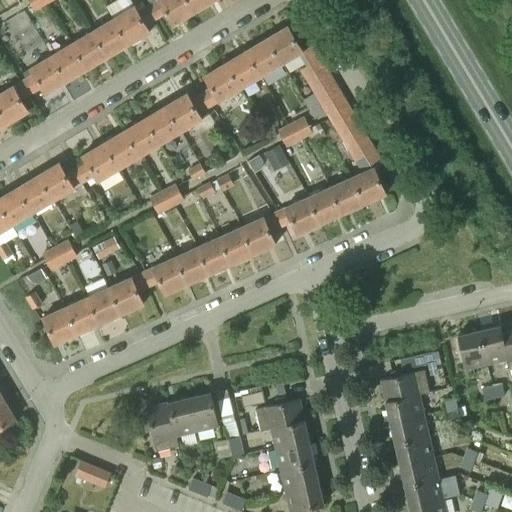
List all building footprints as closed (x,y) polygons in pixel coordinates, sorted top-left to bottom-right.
[(46,0),(34,0),(30,3),(35,11),(48,3),(46,0)] [(187,0),(147,0),(151,5),(148,7),(155,18),(166,12),(173,24),(194,11),(187,0)] [(187,0),(194,11),(212,0),(187,0)] [(134,6),(113,19),(128,44),(149,31),(145,24),(155,18),(148,7),(138,13),(134,6)] [(113,19),(93,31),(108,56),(128,44),(113,19)] [(306,65),(321,57),(313,43),(302,50),(288,26),(267,39),(281,63),(299,53),(306,65)] [(108,56),(93,31),(72,43),(87,68),(108,56)] [(281,63),(267,39),(246,51),(261,76),(281,63)] [(72,43),(52,56),(66,81),(87,68),(72,43)] [(246,51),(225,63),(240,88),(261,76),(246,51)] [(66,81),(52,56),(30,68),(34,75),(24,81),(31,93),(41,87),(45,93),(66,81)] [(321,57),(306,65),(300,69),(306,80),(327,68),(321,57)] [(240,88),(225,63),(204,76),(211,88),(201,94),(208,106),(218,100),(219,101),(240,88)] [(327,68),(306,80),(313,91),(334,79),(327,68)] [(334,79),(313,91),(319,102),(340,89),(334,79)] [(13,86),(0,93),(0,111),(7,123),(28,111),(21,99),(31,93),(24,81),(14,87),(13,86)] [(347,101),(340,89),(319,102),(326,113),(347,101)] [(186,93),(165,106),(180,131),(201,119),(202,120),(210,115),(206,107),(208,106),(201,94),(191,100),(186,93)] [(313,93),(303,100),(314,119),(325,112),(313,93)] [(180,131),(165,106),(145,118),(160,143),(180,131)] [(357,118),(350,106),(330,119),(337,130),(357,118)] [(295,131),(308,125),(304,116),(291,123),(295,131)] [(145,118),(124,130),(139,156),(160,143),(145,118)] [(364,129),(357,118),(337,130),(343,141),(364,129)] [(295,131),(291,123),(278,129),(282,138),(295,131)] [(313,133),(308,125),(295,131),(300,140),(313,133)] [(264,137),(259,129),(248,135),(253,143),(264,137)] [(370,139),(364,129),(343,141),(350,151),(370,139)] [(124,130),(104,142),(119,168),(120,167),(139,156),(124,130)] [(295,131),(282,138),(286,147),(300,140),(295,131)] [(370,139),(350,151),(356,162),(377,150),(370,139)] [(87,162),(77,169),(84,181),(94,175),(98,180),(109,174),(116,186),(127,179),(120,167),(119,168),(104,142),(83,155),(87,162)] [(285,157),(279,145),(265,153),(271,164),(285,157)] [(362,172),(351,177),(363,204),(386,193),(374,169),(384,163),(377,150),(356,162),(362,172)] [(84,181),(77,169),(66,175),(59,163),(38,175),(52,200),(74,187),(73,187),(84,181)] [(188,170),(193,180),(206,173),(200,163),(188,170)] [(216,179),(221,189),(233,183),(227,173),(216,179)] [(38,175),(17,188),(32,212),(52,200),(38,175)] [(351,177),(329,187),(341,213),(363,204),(351,177)] [(197,188),(202,198),(215,191),(210,182),(197,188)] [(167,198),(180,192),(176,183),(163,190),(167,198)] [(341,213),(329,187),(308,197),(319,223),(341,213)] [(17,188),(0,197),(0,205),(11,224),(32,212),(17,188)] [(167,198),(163,190),(149,197),(154,205),(167,198)] [(184,200),(180,192),(167,198),(172,207),(184,200)] [(286,208),(275,213),(281,226),(291,221),(297,233),(319,223),(308,197),(285,207),(286,208)] [(167,198),(154,205),(159,214),(172,207),(167,198)] [(0,231),(11,224),(0,205),(0,231)] [(263,217),(241,227),(253,254),(275,244),(270,231),(281,226),(275,213),(264,218),(263,217)] [(84,231),(77,220),(70,225),(77,235),(84,231)] [(241,227),(219,237),(231,263),(253,254),(241,227)] [(120,247),(114,236),(93,246),(99,257),(120,247)] [(231,263),(219,237),(197,247),(209,273),(231,263)] [(68,239),(55,246),(60,255),(73,248),(68,239)] [(0,245),(0,256),(3,261),(12,255),(5,243),(0,245)] [(60,255),(55,246),(42,253),(46,262),(60,255)] [(209,273),(197,247),(175,257),(187,283),(209,273)] [(73,248),(60,255),(64,263),(78,257),(73,248)] [(64,263),(60,255),(46,262),(51,270),(64,263)] [(153,268),(143,273),(148,286),(159,281),(165,293),(187,283),(175,257),(153,267),(153,268)] [(111,260),(103,264),(108,276),(116,272),(111,260)] [(148,286),(143,273),(109,288),(121,314),(143,304),(138,291),(148,286)] [(121,314),(109,288),(87,297),(99,324),(121,314)] [(47,316),(40,305),(42,303),(35,291),(25,297),(32,309),(33,309),(40,319),(43,317),(55,343),(77,333),(65,307),(47,316)] [(99,324),(87,297),(65,307),(77,333),(99,324)] [(511,323),(500,326),(508,359),(507,359),(510,369),(511,368),(511,323)] [(500,326),(479,331),(487,364),(507,359),(508,359),(500,326)] [(487,364),(479,331),(457,336),(465,369),(487,364)] [(435,361),(432,351),(422,354),(424,363),(435,361)] [(392,372),(393,377),(381,380),(386,402),(419,394),(429,392),(424,370),(403,374),(402,370),(392,372)] [(503,384),(492,387),(495,397),(505,394),(503,384)] [(482,389),(485,400),(495,397),(492,387),(482,389)] [(241,396),(244,407),(264,403),(262,392),(241,396)] [(211,393),(189,398),(197,430),(218,425),(211,393)] [(419,394),(386,402),(391,423),(423,416),(419,394)] [(277,403),(266,406),(255,408),(260,430),(271,428),(304,420),(299,398),(287,401),(286,397),(276,399),(277,403)] [(444,399),(446,409),(457,407),(455,397),(444,399)] [(3,398),(0,399),(0,428),(15,419),(3,398)] [(197,430),(189,398),(168,402),(178,446),(179,446),(176,435),(197,430)] [(147,407),(149,417),(144,418),(146,431),(152,430),(156,451),(178,446),(168,402),(147,407)] [(446,409),(448,419),(459,417),(457,407),(446,409)] [(240,436),(235,416),(224,418),(229,439),(240,436)] [(423,416),(391,423),(396,444),(428,436),(423,416)] [(309,442),(304,420),(271,428),(276,449),(309,442)] [(244,456),(240,436),(229,439),(232,455),(233,459),(244,456)] [(433,457),(428,436),(396,444),(401,465),(433,457)] [(232,455),(229,439),(216,441),(220,458),(232,455)] [(309,442),(276,449),(281,470),(314,463),(309,442)] [(464,458),(475,462),(478,453),(467,448),(464,458)] [(438,478),(433,457),(401,465),(405,486),(438,478)] [(475,462),(464,458),(460,467),(471,472),(475,462)] [(80,461),(73,477),(104,489),(110,473),(80,461)] [(314,463),(281,470),(286,491),(319,483),(314,463)] [(198,492),(202,482),(192,478),(188,488),(198,492)] [(438,478),(405,486),(410,506),(443,499),(438,478)] [(212,486),(202,482),(198,492),(207,496),(212,486)] [(319,483),(286,491),(290,511),(292,511),(323,505),(319,483)] [(477,490),(473,500),(485,504),(489,494),(477,490)] [(232,506),(236,496),(227,492),(222,503),(232,506)] [(236,496),(232,506),(241,510),(246,499),(236,496)] [(445,511),(443,499),(410,506),(411,511),(445,511)] [(481,511),(485,504),(473,500),(470,510),(474,511),(481,511)]
